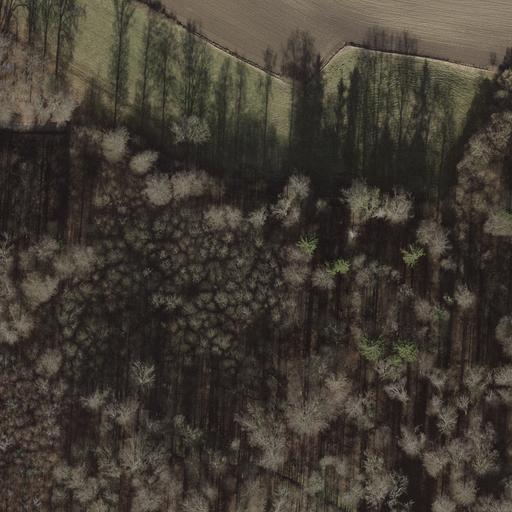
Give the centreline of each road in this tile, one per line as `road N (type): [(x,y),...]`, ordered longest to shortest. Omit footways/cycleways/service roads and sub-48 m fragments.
road 1 (track): [(511,331),(491,317),(443,236),(413,216),(336,198),(250,196),(164,169),(98,131),(0,52)]
road 2 (track): [(361,511),(279,467),(196,456),(138,410),(0,348)]
